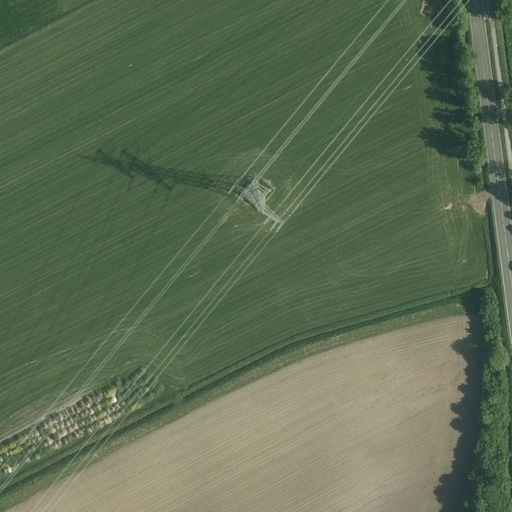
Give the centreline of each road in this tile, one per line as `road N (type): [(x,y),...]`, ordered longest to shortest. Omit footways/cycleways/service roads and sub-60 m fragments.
road 1 (track): [(0,484),(282,343),(511,285)]
road 2 (primary): [(474,0),(511,288)]
